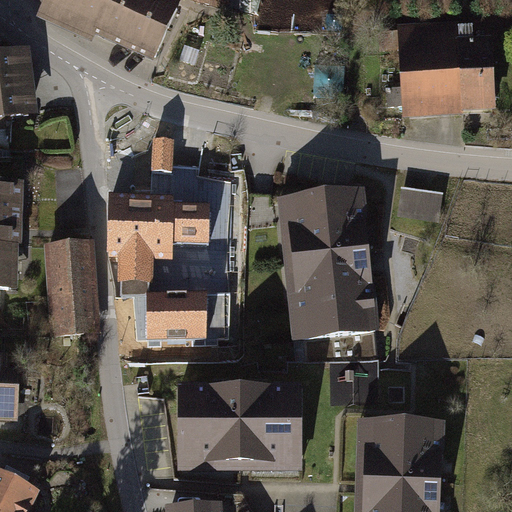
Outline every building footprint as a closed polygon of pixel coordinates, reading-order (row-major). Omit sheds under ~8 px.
[(46,0),(38,21),(93,45),(96,38),(155,64),(182,3),(175,0),(46,0)] [(232,0),(184,0),(188,1),(229,13),(232,0)] [(459,23),(397,26),(397,30),(378,31),(379,52),(400,51),(402,90),(388,91),(389,108),(404,107),(405,120),(464,118),(464,115),(497,114),(493,39),(460,41),(459,23)] [(30,51),(0,55),(0,122),(6,121),(39,117),(30,51)] [(137,194),(109,193),(108,260),(115,284),(116,298),(136,297),(137,340),(141,340),(156,340),(163,340),(170,340),(176,340),(184,340),(230,340),(231,295),(231,183),(198,176),(200,169),(173,167),(174,139),(153,139),(151,191),(138,190),(137,194)] [(25,185),(0,183),(0,290),(18,291),(19,247),(23,247),(25,185)] [(445,195),(402,189),(398,218),(440,224),(445,195)] [(365,193),(277,202),(293,344),(381,334),(365,193)] [(94,245),(44,249),(52,340),(101,336),(94,245)] [(8,354),(0,354),(0,422),(19,423),(21,371),(8,370),(8,354)] [(303,388),(177,388),(177,475),(303,475),(303,388)] [(442,511),(445,427),(358,424),(355,511),(442,511)] [(0,470),(0,511),(31,511),(41,492),(0,470)]
